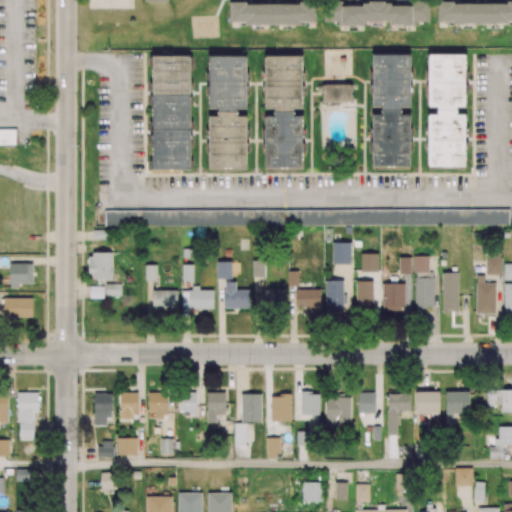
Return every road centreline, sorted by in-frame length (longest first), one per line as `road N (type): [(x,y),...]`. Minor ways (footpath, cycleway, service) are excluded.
road 1 (tertiary): [(67,511),(67,0)]
road 2 (secondary): [(511,353),(67,354)]
